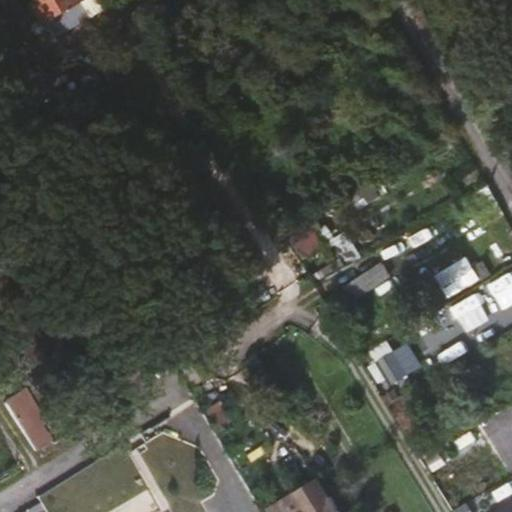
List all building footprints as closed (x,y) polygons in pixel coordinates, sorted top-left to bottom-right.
[(41,15),(57,43),(101,17),(90,0),(43,0),(49,10),(41,15)] [(224,83),(204,94),(216,115),(236,102),(224,83)] [(242,121),(225,130),(243,160),(259,150),(242,121)] [(511,218),(501,202),(489,208),(507,238),(511,234),(511,218)] [(303,260),(335,244),(321,217),(290,233),(303,260)] [(354,305),(393,279),(383,263),(343,290),(354,305)] [(440,268),(372,307),(387,333),(455,294),(440,268)] [(22,295),(0,309),(0,336),(46,410),(81,388),(22,295)] [(402,334),(371,352),(393,389),(424,371),(402,334)] [(25,417),(10,424),(39,472),(52,465),(39,445),(44,442),(25,417)] [(511,511),(511,500),(486,511),(511,511)] [(334,511),(328,502),(312,511),(334,511)]
